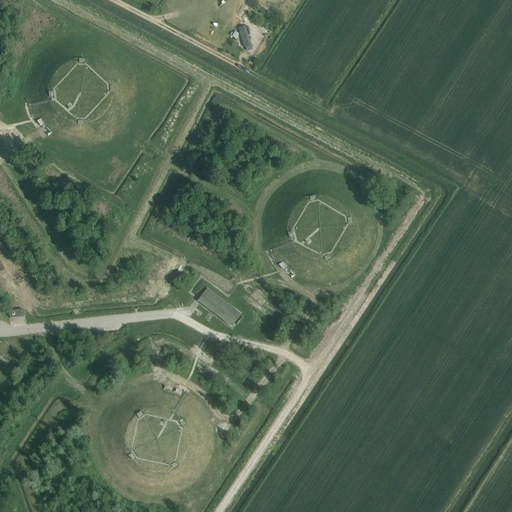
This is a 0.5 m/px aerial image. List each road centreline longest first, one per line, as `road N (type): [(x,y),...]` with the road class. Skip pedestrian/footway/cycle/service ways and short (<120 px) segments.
road 1 (track): [(73,0),(423,188),(423,205),(306,373)]
road 2 (track): [(280,353),(321,295),(265,276),(252,237),(255,210),(143,144),(73,154),(20,124)]
road 3 (track): [(18,178),(76,262),(107,266),(212,74)]
road 4 (track): [(323,110),(116,0)]
road 5 (track): [(181,169),(148,232),(238,275),(261,268)]
